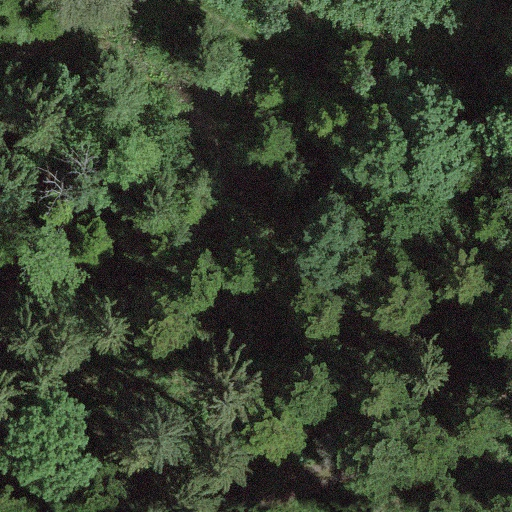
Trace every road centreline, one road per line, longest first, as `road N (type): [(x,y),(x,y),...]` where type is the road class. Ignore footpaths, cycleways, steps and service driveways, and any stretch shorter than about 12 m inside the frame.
road 1 (track): [(511,79),(304,52),(220,0)]
road 2 (track): [(511,407),(230,511)]
